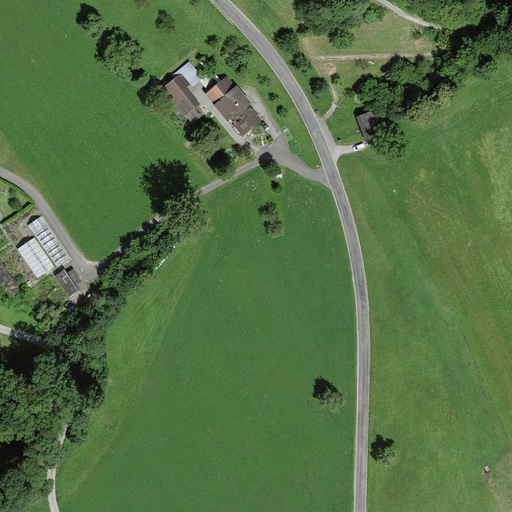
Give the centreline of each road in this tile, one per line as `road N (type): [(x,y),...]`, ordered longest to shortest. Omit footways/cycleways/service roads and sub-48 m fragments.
road 1 (track): [(331,173),(257,161),(137,231),(100,266),(88,266),(24,183),(0,171)]
road 2 (track): [(53,511),(49,487),(71,416),(71,366),(53,348),(0,328)]
